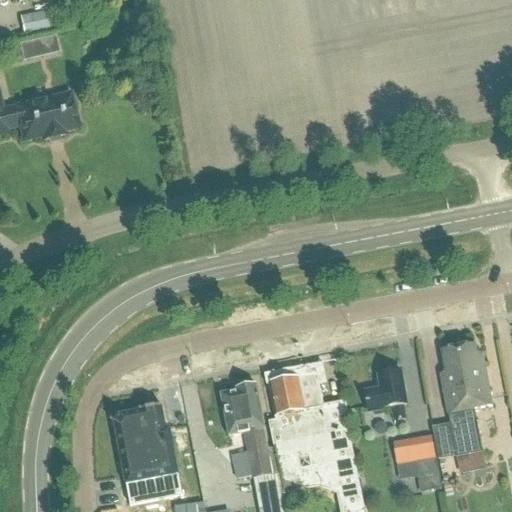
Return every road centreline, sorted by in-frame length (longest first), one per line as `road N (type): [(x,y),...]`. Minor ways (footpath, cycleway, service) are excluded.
road 1 (secondary): [(37,511),(39,429),(56,380),(87,334),(128,301),(251,262),(495,216)]
road 2 (unclassified): [(0,268),(121,224),(482,151)]
road 3 (residential): [(82,419),(98,383),(121,365),(171,348),(508,283)]
